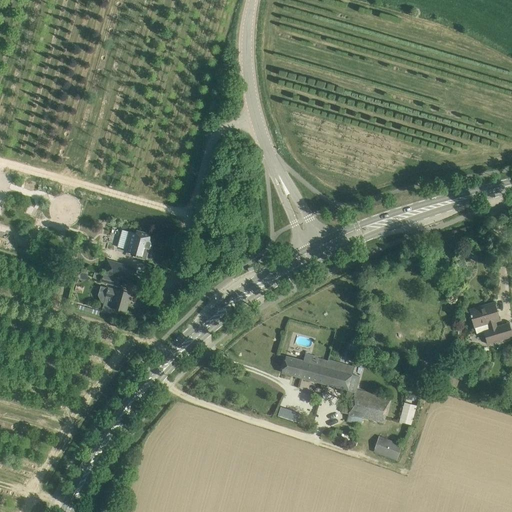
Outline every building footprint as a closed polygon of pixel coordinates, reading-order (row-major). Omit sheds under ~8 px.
[(33,217),(37,208),(27,204),(23,213),(33,217)] [(136,232),(131,231),(126,250),(138,254),(137,257),(147,260),(154,235),(137,230),(136,232)] [(32,245),(18,242),(15,252),(29,255),(32,245)] [(105,274),(132,281),(136,267),(108,260),(105,274)] [(118,286),(120,279),(99,273),(99,274),(97,280),(102,282),(118,286)] [(129,293),(120,290),(117,289),(116,290),(108,288),(105,301),(102,311),(111,313),(112,308),(126,312),(128,303),(127,303),(129,293)] [(494,303),(469,310),(476,333),(484,331),(488,343),(511,336),(511,335),(508,324),(496,327),(494,322),(499,320),(494,303)] [(303,361),(286,356),(282,373),(322,383),(328,361),(318,358),(318,357),(305,353),(303,361)] [(355,392),(347,421),(361,425),(363,418),(384,423),(390,401),(376,397),(377,395),(356,390),(359,377),(352,375),(354,367),(328,360),(328,361),(322,383),(355,392)] [(455,374),(444,370),(440,382),(451,386),(455,374)] [(291,410),(288,419),(296,422),(299,413),(291,410)] [(374,452),(397,460),(402,445),(379,437),(374,452)]
